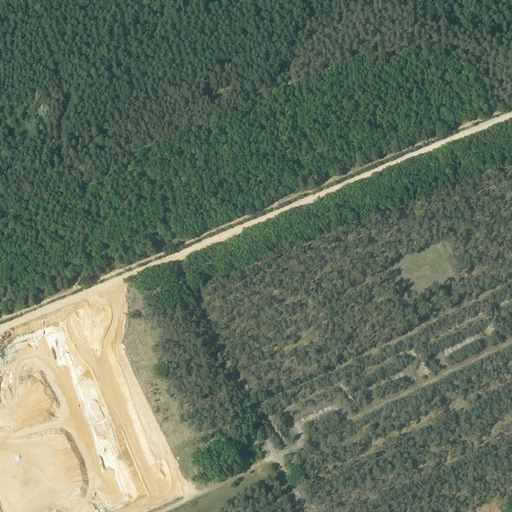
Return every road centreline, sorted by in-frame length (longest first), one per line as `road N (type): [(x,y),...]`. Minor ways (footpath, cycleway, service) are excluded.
road 1 (track): [(0,320),(511,106)]
road 2 (track): [(0,326),(511,113)]
road 3 (track): [(250,410),(467,307),(458,280)]
road 4 (track): [(171,255),(273,455)]
road 5 (track): [(333,182),(255,17)]
road 6 (track): [(273,455),(153,511)]
